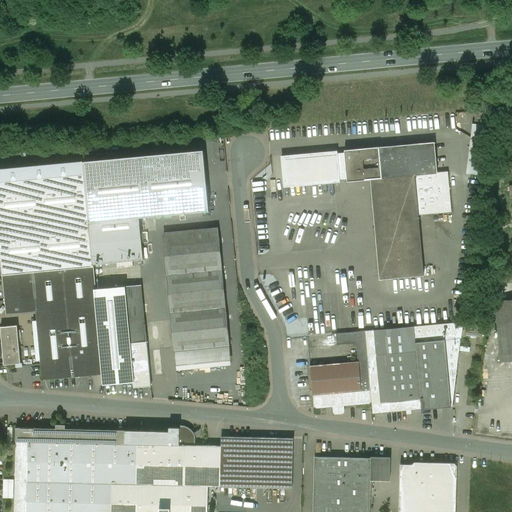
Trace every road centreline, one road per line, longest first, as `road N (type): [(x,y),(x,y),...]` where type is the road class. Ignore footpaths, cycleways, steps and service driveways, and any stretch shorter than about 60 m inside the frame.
road 1 (secondary): [(0,95),(511,48)]
road 2 (residential): [(279,420),(0,398)]
road 3 (residential): [(279,420),(274,334),(245,269),(239,178),(247,149)]
road 4 (residential): [(511,451),(279,420)]
